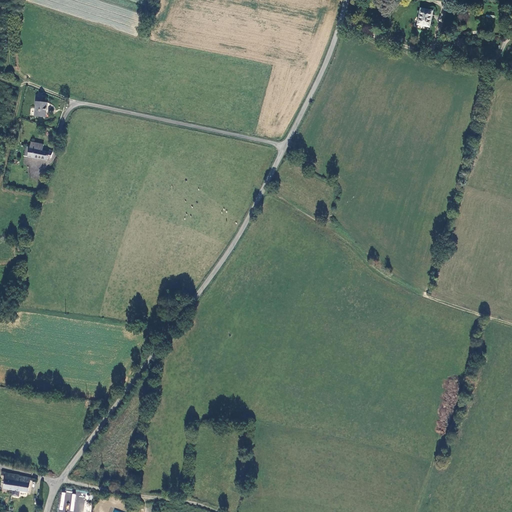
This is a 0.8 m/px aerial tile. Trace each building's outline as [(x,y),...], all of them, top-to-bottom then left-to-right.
[(420,26),(433,29),(436,11),(423,9),(420,26)] [(485,27),(493,27),(493,15),(485,15),(485,27)] [(45,119),(47,104),(35,103),(34,118),(45,119)] [(49,152),(48,154),(43,153),(44,147),(33,144),(32,149),(28,149),(26,158),(48,162),(48,160),(51,160),(53,153),(49,152)] [(5,473),(2,472),(2,476),(4,477),(2,488),(11,490),(12,481),(18,482),(19,477),(17,476),(5,474),(5,473)] [(27,493),(30,479),(19,477),(18,482),(12,481),(11,490),(27,493)]
